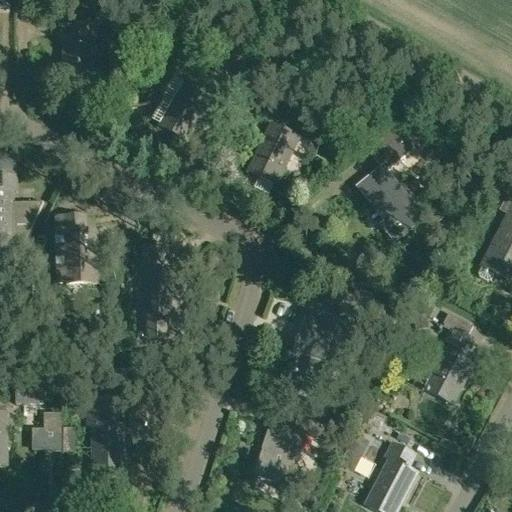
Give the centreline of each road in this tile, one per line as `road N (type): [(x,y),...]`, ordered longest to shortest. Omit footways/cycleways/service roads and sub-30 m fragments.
road 1 (residential): [(179,511),(252,289),(248,249),(233,232),(0,118)]
road 2 (unclassified): [(511,104),(324,0)]
road 3 (residential): [(453,511),(511,389)]
